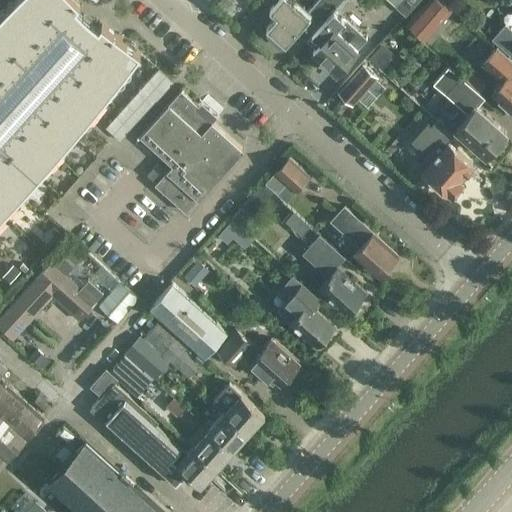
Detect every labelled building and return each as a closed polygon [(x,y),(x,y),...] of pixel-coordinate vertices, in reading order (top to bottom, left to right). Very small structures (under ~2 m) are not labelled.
[(27,190),(50,164),(46,159),(58,146),(62,149),(84,123),(80,120),(92,106),(97,109),(118,82),(123,81),(127,78),(129,73),(129,68),(140,54),(136,50),(135,46),(133,43),(129,41),(124,41),(101,23),(97,29),(81,16),(75,10),(80,4),(75,0),(15,0),(14,1),(18,4),(11,11),(5,18),(1,14),(0,14),(0,217),(14,202),(10,198),(17,192),(22,185),(27,190)] [(294,0),(293,2),(290,0),(277,0),(269,10),(277,16),(266,28),(286,45),(306,23),(313,29),(333,7),(325,0),(324,0),(310,17),(308,16),(311,13),(296,0),(294,0)] [(402,0),(397,7),(405,15),(418,0),(402,0)] [(440,0),(432,0),(410,26),(422,37),(449,7),(440,0)] [(333,7),(313,29),(324,39),(313,51),(337,73),(359,49),(349,40),(357,31),(345,21),(349,15),(340,8),(336,12),(334,11),(335,9),(333,7)] [(511,29),(505,22),(492,37),(510,53),(508,55),(511,58),(511,29)] [(383,38),(371,54),(384,65),(397,49),(383,38)] [(511,67),(511,58),(508,55),(497,45),(483,61),(502,79),(490,92),(511,111),(511,75),(508,72),(511,67)] [(339,91),(358,108),(383,81),(363,64),(339,91)] [(161,65),(107,123),(122,136),(176,79),(161,65)] [(448,65),(433,82),(446,94),(469,114),(457,128),(487,154),(494,145),(498,148),(508,137),(504,134),(506,132),(493,120),(492,119),(492,120),(487,115),(487,114),(486,114),(477,106),(485,97),(461,76),(448,65)] [(199,106),(181,90),(141,135),(173,164),(155,184),(186,212),(198,198),(199,199),(244,149),(197,108),(199,106)] [(460,178),(472,165),(447,142),(444,145),(440,141),(442,138),(428,126),(420,136),(433,148),(435,146),(440,150),(422,169),(450,194),(452,192),(455,194),(463,186),(460,183),(462,180),(460,178)] [(296,190),(310,175),(289,156),(266,182),(277,192),(287,181),(296,190)] [(360,245),(354,251),(379,273),(397,253),(343,205),(331,219),(360,245)] [(319,235),(303,253),(315,263),(328,275),(318,286),(346,310),(364,290),(337,265),(336,266),(344,257),(319,235)] [(0,326),(14,339),(53,296),(79,319),(96,300),(103,292),(88,278),(80,287),(64,273),(82,253),(69,241),(55,256),(51,253),(45,260),(48,263),(0,315),(0,326)] [(178,270),(193,285),(212,266),(197,251),(178,270)] [(277,309),(289,320),(315,344),(333,324),(311,305),(318,297),(293,274),(287,279),(276,292),(285,300),(277,309)] [(98,304),(117,321),(138,298),(119,281),(98,304)] [(172,283),(151,307),(205,355),(214,345),(227,330),(195,301),(173,281),(172,283)] [(188,377),(203,361),(177,337),(179,333),(161,317),(143,337),(188,377)] [(235,328),(230,333),(227,330),(214,345),(235,364),(245,352),(248,355),(245,359),(262,374),(265,370),(280,383),(298,363),(270,338),(259,350),(235,328)] [(0,463),(44,415),(40,412),(48,403),(38,394),(30,403),(1,376),(7,368),(0,361),(0,463)] [(192,445),(186,452),(155,424),(158,421),(115,382),(118,379),(106,368),(90,385),(100,395),(89,408),(176,486),(187,473),(200,485),(216,467),(192,445)] [(264,413),(240,392),(230,382),(221,391),(213,400),(224,410),(248,431),(264,413)] [(224,410),(208,428),(232,449),(248,431),(224,410)] [(208,428),(192,445),(216,467),(232,449),(208,428)] [(86,511),(163,511),(85,440),(50,479),(86,511)] [(20,511),(44,511),(48,507),(30,494),(19,511),(20,511)]
